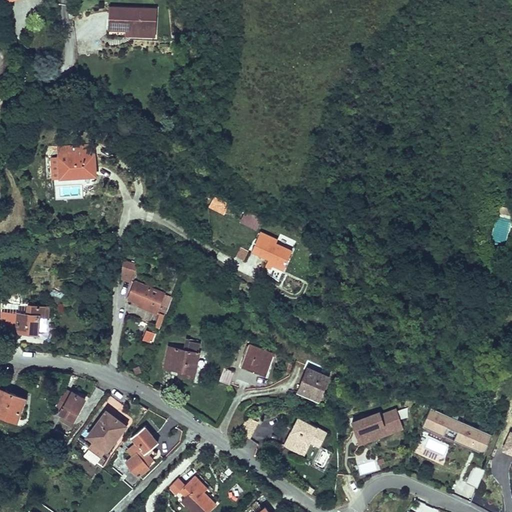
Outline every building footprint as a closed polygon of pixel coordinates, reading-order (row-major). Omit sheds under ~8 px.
[(150,30),(151,9),(111,7),(110,28),(126,29),(150,30)] [(155,31),(156,10),(151,9),(150,30),(126,29),(126,34),(149,35),(154,35),(155,31)] [(59,157),(94,154),(93,145),(58,148),(59,157)] [(96,176),(94,154),(59,157),(60,178),(96,176)] [(54,179),(60,178),(59,157),(52,158),(54,179)] [(224,214),(229,204),(214,197),(210,206),(224,214)] [(511,214),(511,208),(499,204),(497,211),(502,212),(511,214)] [(246,211),(241,222),(256,229),(261,218),(246,211)] [(284,269),(292,251),(276,243),(278,240),(260,232),(252,251),(269,258),(267,262),(272,264),(284,269)] [(239,247),(235,256),(244,260),(248,251),(239,247)] [(124,261),(122,278),(130,282),(137,265),(124,261)] [(135,282),(129,299),(139,303),(157,311),(158,309),(165,312),(171,297),(164,294),(135,282)] [(9,285),(10,292),(19,290),(18,283),(9,285)] [(156,313),(157,311),(139,303),(138,306),(156,313)] [(28,314),(29,305),(10,304),(10,306),(10,313),(28,314)] [(26,332),(26,331),(38,331),(39,316),(44,316),(44,306),(29,305),(28,314),(10,313),(10,306),(4,306),(2,327),(17,328),(17,331),(26,332)] [(143,338),(151,342),(155,333),(146,330),(143,338)] [(186,340),(184,350),(169,347),(165,367),(180,370),(184,371),(184,374),(194,376),(201,343),(190,341),(186,340)] [(248,345),(241,366),(267,376),(274,355),(248,345)] [(287,360),(283,370),(289,373),(294,362),(287,360)] [(320,398),(329,375),(306,367),(298,389),(320,398)] [(78,406),(81,408),(85,399),(65,388),(50,416),(46,424),(53,428),(61,414),(71,419),(75,413),(78,406)] [(0,389),(0,416),(17,422),(25,398),(0,389)] [(361,444),(403,429),(397,410),(382,415),(381,412),(353,422),(354,425),(361,444)] [(107,411),(88,437),(93,441),(88,447),(101,457),(102,456),(106,459),(109,455),(105,452),(106,450),(107,451),(126,425),(107,411)] [(496,437),(435,411),(426,431),(487,457),(496,437)] [(247,417),(239,433),(250,438),(258,422),(247,417)] [(298,452),(304,439),(320,447),(327,432),(299,417),(284,445),(298,452)] [(151,448),(158,443),(144,426),(132,437),(136,443),(128,450),(133,456),(126,462),(132,470),(126,477),(136,485),(142,479),(139,476),(149,467),(147,465),(153,459),(150,456),(155,452),(151,448)] [(511,458),(511,435),(503,454),(511,458)] [(325,468),(332,452),(323,448),(315,464),(325,468)] [(95,463),(100,457),(89,449),(84,455),(95,463)] [(376,457),(357,462),(360,475),(379,470),(376,457)] [(473,466),(467,482),(477,486),(484,470),(473,466)] [(191,480),(204,492),(208,489),(195,476),(191,480)] [(126,477),(123,480),(133,489),(136,485),(126,477)] [(186,496),(182,500),(193,511),(208,511),(216,505),(207,496),(205,498),(201,495),(204,492),(191,480),(185,486),(178,479),(169,487),(176,494),(174,497),(177,499),(178,496),(179,494),(178,492),(180,490),(186,496)] [(470,499),(476,487),(467,483),(461,494),(470,499)]
